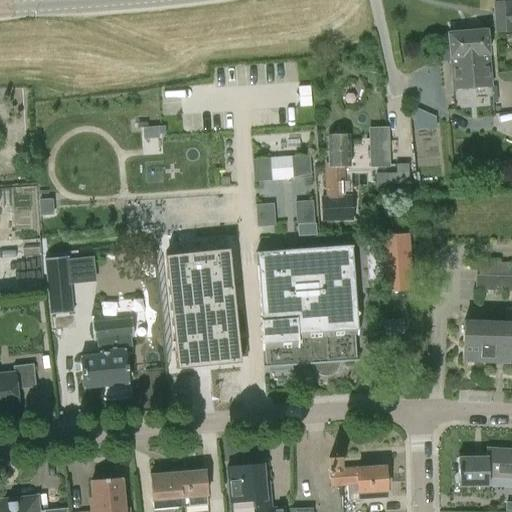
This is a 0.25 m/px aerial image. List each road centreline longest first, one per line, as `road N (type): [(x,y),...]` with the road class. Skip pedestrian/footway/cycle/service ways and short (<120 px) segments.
road 1 (residential): [(0,443),(420,410)]
road 2 (unknown): [(258,418),(232,101)]
